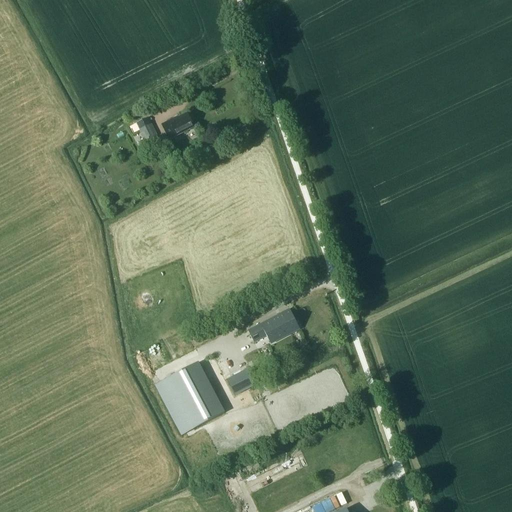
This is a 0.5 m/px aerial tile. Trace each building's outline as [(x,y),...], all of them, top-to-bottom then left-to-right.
[(194,127),(187,113),(170,122),(169,121),(162,125),(168,137),(176,133),(176,136),(194,127)] [(149,118),(136,124),(145,142),(157,136),(149,118)] [(277,316),(248,331),(254,343),(267,337),(274,333),(277,339),(276,339),(276,340),(299,328),(290,309),(281,314),(280,313),(277,315),(277,316)] [(198,363),(155,386),(181,436),(224,413),(198,363)] [(250,369),(229,380),(238,395),(258,384),(250,369)] [(328,511),(334,511),(346,507),(340,495),(324,502),(328,511)]
